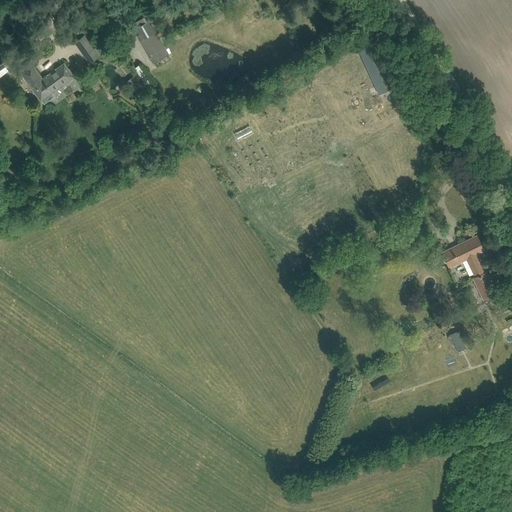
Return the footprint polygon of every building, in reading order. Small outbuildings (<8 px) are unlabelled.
[(150,20),(133,30),(153,63),(169,53),(150,20)] [(74,42),(89,63),(104,52),(99,44),(94,48),(84,35),(74,42)] [(381,93),(387,90),(396,86),(376,42),(361,49),(381,93)] [(0,55),(0,69),(9,63),(2,54),(0,55)] [(31,63),(19,72),(25,80),(25,79),(38,97),(40,100),(74,76),(64,63),(42,79),(31,63)] [(152,85),(139,65),(133,68),(147,89),(152,85)] [(134,76),(126,81),(133,89),(140,84),(134,76)] [(484,299),(487,298),(496,294),(486,272),(484,273),(475,254),(484,250),(477,236),(443,252),(449,266),(467,257),(476,276),(473,277),(484,299)] [(463,329),(450,335),(458,352),(466,348),(462,338),(466,336),(463,329)]
